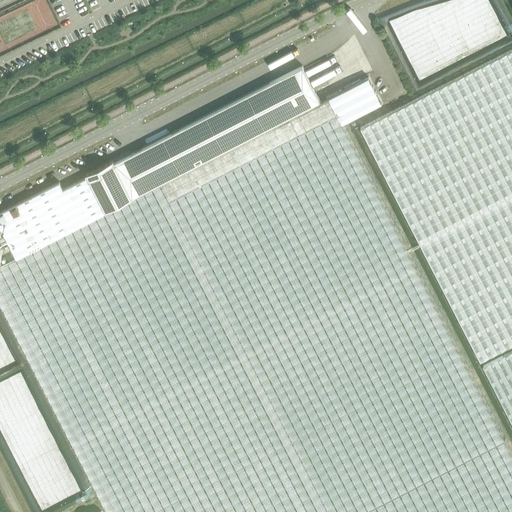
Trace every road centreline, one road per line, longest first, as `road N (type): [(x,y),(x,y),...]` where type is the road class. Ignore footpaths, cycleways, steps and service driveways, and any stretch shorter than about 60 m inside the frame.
road 1 (unclassified): [(0,182),(360,0)]
road 2 (track): [(262,0),(0,134)]
